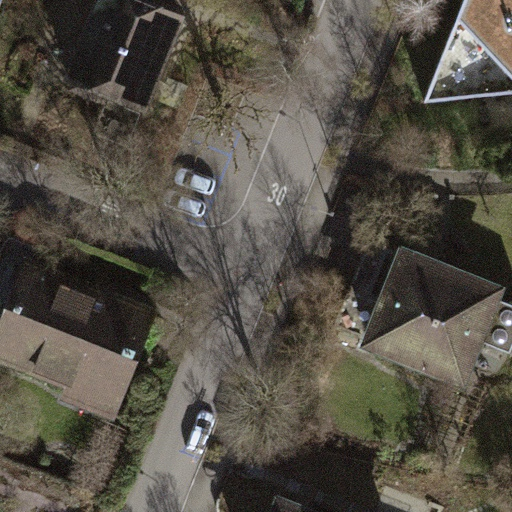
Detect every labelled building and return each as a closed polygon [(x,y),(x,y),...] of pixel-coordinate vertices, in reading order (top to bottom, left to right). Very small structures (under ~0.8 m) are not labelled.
[(188,21),(134,0),(97,0),(63,86),(149,120),(188,21)] [(511,0),(469,0),(461,21),(434,114),(511,105),(511,0)] [(503,296),(394,253),(356,349),(465,392),(481,353),(508,363),(511,353),(511,312),(499,307),(503,296)] [(26,263),(0,327),(0,374),(68,402),(65,410),(114,429),(159,317),(26,263)] [(301,511),(268,499),(263,511),(301,511)]
